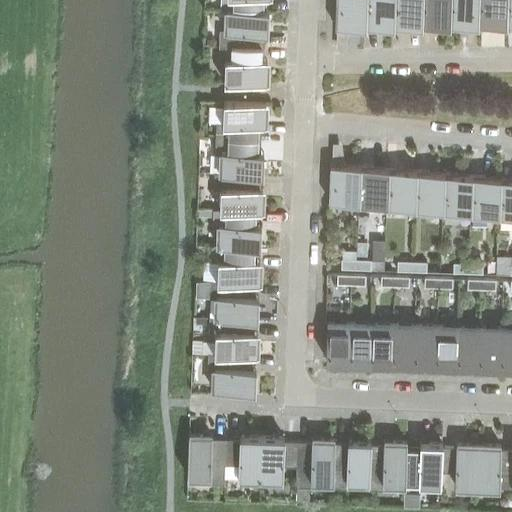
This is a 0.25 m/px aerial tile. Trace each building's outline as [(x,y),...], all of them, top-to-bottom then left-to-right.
[(220,0),(220,9),(226,9),(226,8),(265,10),(265,0),(220,0)] [(336,0),(335,28),(350,28),(350,27),(364,27),(365,0),(336,0)] [(365,0),(364,27),(378,28),(378,26),(392,27),(393,0),(365,0)] [(393,0),(392,27),(406,27),(406,26),(421,26),(421,0),(393,0)] [(421,0),(421,26),(434,27),(434,25),(448,26),(449,0),(421,0)] [(449,0),(448,26),(462,26),(462,25),(476,26),(477,0),(449,0)] [(505,25),(505,0),(477,0),(476,26),(490,26),(490,25),(505,25)] [(268,10),(265,10),(226,8),(226,9),(225,29),(219,29),(218,45),(264,46),(264,33),(267,33),(268,10)] [(263,60),(264,46),(218,45),(218,60),(224,60),(224,81),(266,83),(266,60),(263,60)] [(216,121),(215,137),(260,139),(261,125),(264,125),(265,102),(223,101),(222,122),(216,121)] [(221,153),(220,173),(259,174),(259,175),(262,175),(263,152),(260,152),(260,139),(215,137),(215,153),(221,153)] [(329,201),(347,201),(347,203),(358,203),(359,165),(345,164),(345,163),(330,162),(329,201)] [(359,165),(358,203),(375,204),(375,205),(385,206),(387,167),(373,167),(373,165),(359,165)] [(387,167),(385,206),(403,206),(403,208),(413,208),(415,170),(401,169),(401,168),(387,167)] [(415,170),(413,208),(431,209),(431,210),(441,211),(443,172),(428,172),(429,170),(415,170)] [(220,189),(219,209),(258,210),(258,211),(261,211),(262,188),(258,188),(259,175),(259,174),(220,173),(214,172),(213,189),(220,189)] [(443,172),(441,211),(459,212),(459,213),(469,213),(471,175),(456,174),(456,173),(443,172)] [(471,175),(469,213),(487,214),(487,215),(498,216),(499,177),(484,177),(484,175),(471,175)] [(511,177),(499,177),(498,216),(511,216),(511,177)] [(257,224),(258,211),(258,210),(219,209),(212,208),(212,225),(218,225),(218,245),(256,246),(256,247),(260,247),(260,224),(257,224)] [(255,282),(255,283),(258,283),(259,260),(256,260),(256,247),(256,246),(218,245),(211,244),(211,261),(217,261),(216,281),(255,282)] [(355,268),(355,258),(341,258),(340,268),(355,268)] [(355,268),(370,269),(370,259),(355,258),(355,268)] [(385,269),(385,259),(370,259),(370,269),(385,269)] [(411,270),(411,260),(397,260),(396,270),(411,270)] [(411,270),(426,271),(426,261),(411,260),(411,270)] [(467,272),(467,262),(453,262),(452,272),(467,272)] [(467,272),(482,273),(482,263),(467,262),(467,272)] [(350,284),(351,274),(337,274),(336,283),(350,284)] [(365,275),(351,274),(350,284),(364,284),(365,275)] [(394,285),(394,276),(380,275),(380,285),(394,285)] [(408,276),(394,276),(394,285),(408,286),(408,276)] [(437,287),(438,277),(424,277),(423,286),(437,287)] [(452,278),(438,277),(437,287),(452,287),(452,278)] [(481,288),(481,279),(467,278),(466,288),(481,288)] [(495,279),(481,279),(481,288),(495,289),(495,279)] [(216,297),(215,317),(254,318),(254,319),(257,319),(258,296),(255,296),(255,283),(255,282),(216,281),(210,280),(209,297),(216,297)] [(253,332),(254,319),(254,318),(215,317),(209,316),(208,333),(214,333),(214,353),(252,354),(252,355),(256,355),(257,332),(253,332)] [(348,359),(349,322),(327,321),(325,358),(348,359)] [(349,322),(348,359),(370,360),(371,323),(349,322)] [(371,323),(370,360),(391,361),(393,323),(371,323)] [(393,323),(391,361),(413,361),(414,324),(393,323)] [(414,324),(413,361),(434,362),(436,325),(414,324)] [(436,325),(434,362),(456,363),(458,326),(436,325)] [(458,326),(456,363),(478,364),(479,327),(458,326)] [(479,327),(478,364),(499,365),(501,327),(479,327)] [(511,327),(501,327),(499,365),(511,364),(511,327)] [(252,368),(252,355),(252,354),(214,353),(207,352),(207,369),(213,369),(212,390),(254,391),(255,368),(252,368)] [(224,483),(224,463),(225,438),(211,437),(211,434),(188,433),(186,476),(207,476),(207,483),(224,483)] [(237,478),(260,478),(261,436),(239,435),(239,438),(225,438),(224,463),(238,464),(237,478)] [(283,437),(261,436),(260,478),(282,479),(282,466),(296,466),(297,440),(283,440),(283,437)] [(312,480),(331,481),(332,481),(334,442),(334,438),(311,438),(311,441),(297,440),(296,466),(295,486),(311,487),(312,480)] [(347,442),(334,442),(332,481),(331,481),(331,487),(347,488),(348,482),(367,482),(368,482),(370,443),(370,440),(347,439),(347,442)] [(383,444),(370,443),(368,482),(367,482),(367,489),(383,489),(384,483),(403,483),(404,484),(406,444),(406,441),(383,440),(383,444)] [(419,445),(406,444),(404,484),(403,483),(403,490),(419,491),(420,484),(440,485),(441,471),(442,446),(442,442),(419,442),(419,445)] [(455,446),(442,446),(441,471),(454,472),(454,485),(476,486),(478,444),(455,443),(455,446)] [(499,473),(511,473),(511,448),(500,448),(500,445),(478,444),(476,486),(499,487),(499,473)]
